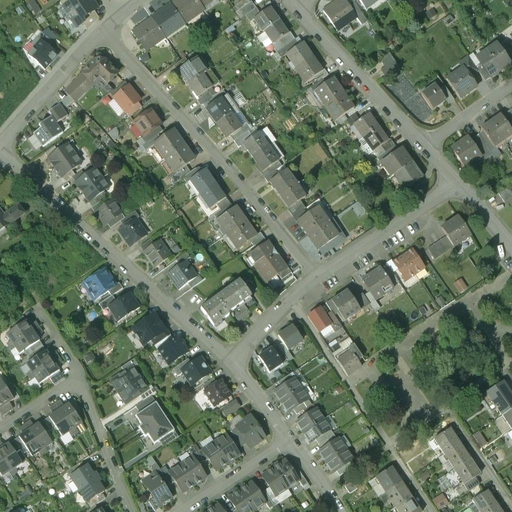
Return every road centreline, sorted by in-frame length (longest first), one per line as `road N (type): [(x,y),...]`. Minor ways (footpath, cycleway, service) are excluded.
road 1 (residential): [(100,31),(220,158),(316,277)]
road 2 (residential): [(0,150),(231,364)]
road 3 (residential): [(422,144),(295,9)]
road 4 (residential): [(459,185),(316,277)]
road 5 (residential): [(0,144),(100,31)]
road 6 (residential): [(130,511),(77,379)]
road 7 (residential): [(180,511),(290,441)]
